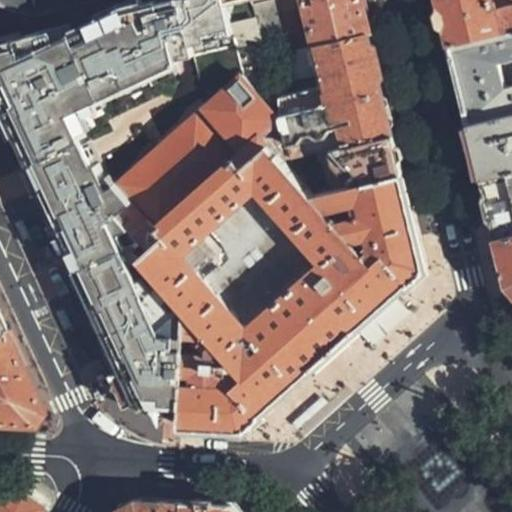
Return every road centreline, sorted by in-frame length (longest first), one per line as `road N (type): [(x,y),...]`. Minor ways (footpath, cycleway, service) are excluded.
road 1 (tertiary): [(401,0),(475,306)]
road 2 (tertiary): [(475,306),(297,468)]
road 3 (secondary): [(95,459),(0,242)]
road 4 (tertiary): [(297,468),(95,459)]
